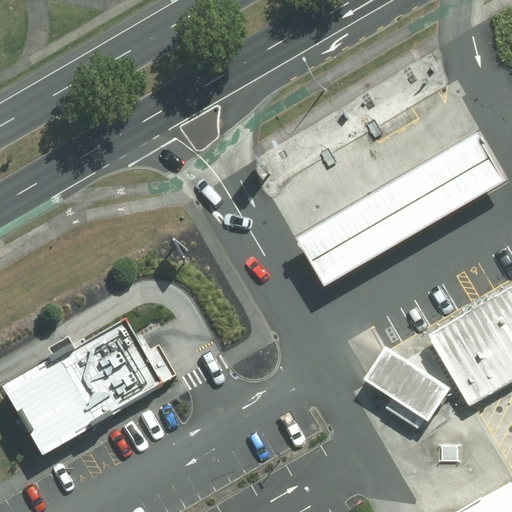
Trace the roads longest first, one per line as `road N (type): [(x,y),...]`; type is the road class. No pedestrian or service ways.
road 1 (primary): [(353,0),(0,207)]
road 2 (unknown): [(488,104),(250,224)]
road 3 (primary): [(0,120),(212,0)]
